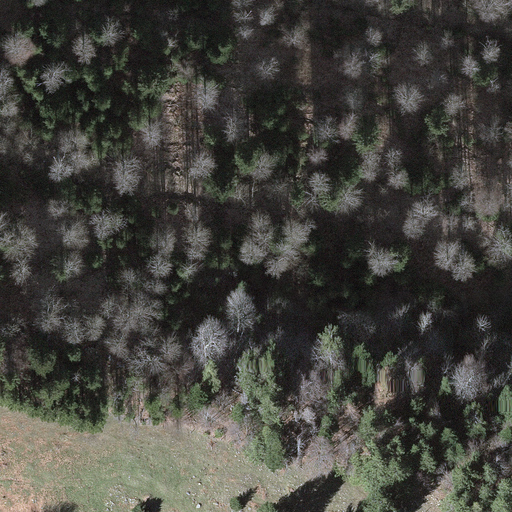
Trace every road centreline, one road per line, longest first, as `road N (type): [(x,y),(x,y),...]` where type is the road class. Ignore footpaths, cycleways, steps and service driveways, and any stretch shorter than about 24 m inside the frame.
road 1 (track): [(0,150),(315,208),(511,267)]
road 2 (track): [(363,0),(511,27)]
